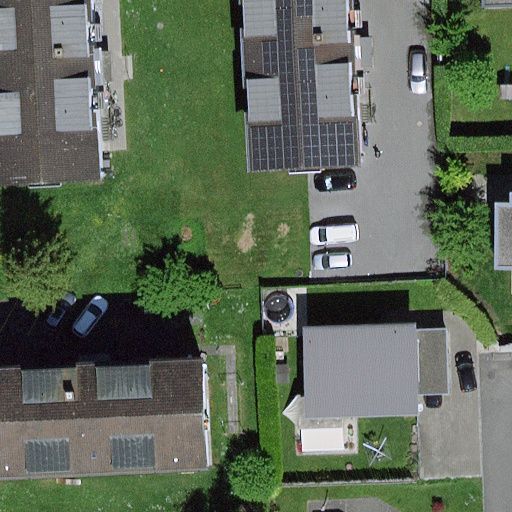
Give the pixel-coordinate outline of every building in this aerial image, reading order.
[(89,0),(0,0),(0,182),(93,181),(91,67),(89,0)] [(351,0),(242,0),(249,166),(358,161),(354,51),(351,0)] [(511,0),(478,0),(479,8),(511,7),(511,0)] [(511,204),(504,204),(503,267),(511,267),(511,204)] [(409,327),(299,329),(301,419),(411,416),(411,395),(409,330),(409,327)] [(444,329),(409,330),(411,395),(446,394),(444,329)] [(202,370),(0,374),(0,473),(205,469),(202,370)]
